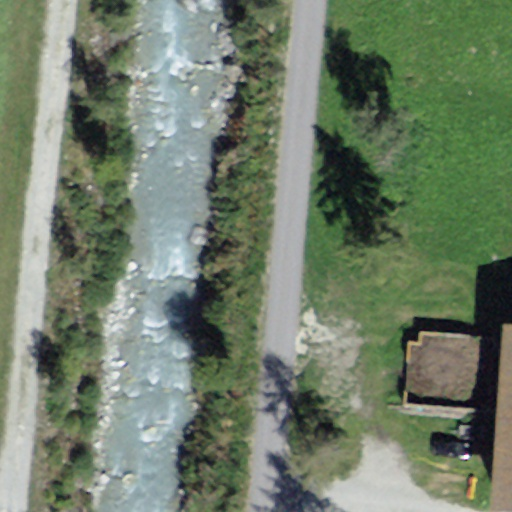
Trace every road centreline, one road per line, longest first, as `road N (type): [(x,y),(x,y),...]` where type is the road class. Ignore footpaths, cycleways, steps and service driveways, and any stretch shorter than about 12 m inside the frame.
road 1 (track): [(63,0),(9,511)]
road 2 (track): [(309,0),(264,511)]
